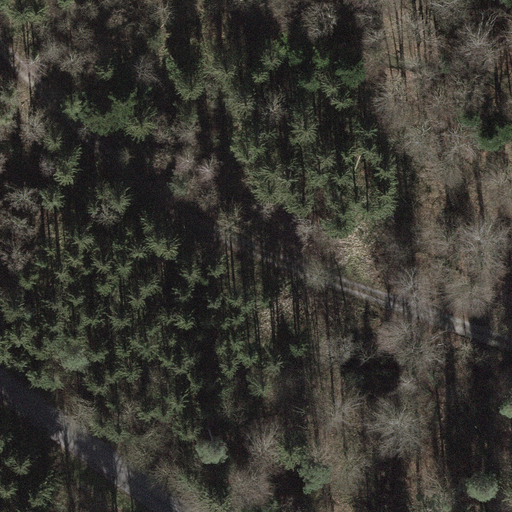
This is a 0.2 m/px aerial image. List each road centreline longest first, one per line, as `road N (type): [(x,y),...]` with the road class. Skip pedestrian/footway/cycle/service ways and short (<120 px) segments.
road 1 (track): [(0,52),(117,175),(210,234),(511,344)]
road 2 (unclassified): [(172,511),(0,386)]
